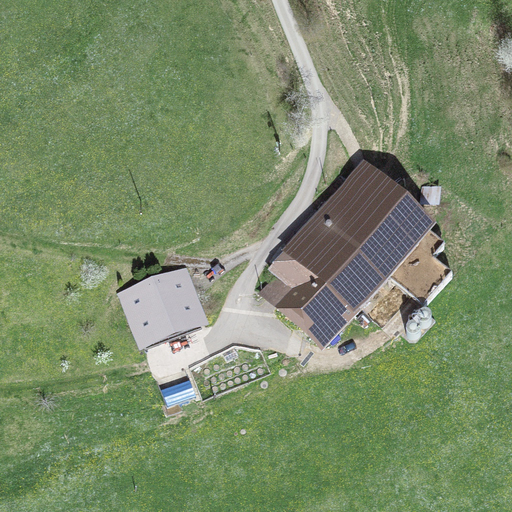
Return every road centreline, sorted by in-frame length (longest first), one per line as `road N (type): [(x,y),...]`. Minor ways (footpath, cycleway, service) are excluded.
road 1 (track): [(275,0),(312,75),(323,120),(310,187),(249,274),(239,320),(298,336)]
road 2 (track): [(0,237),(91,255),(208,261),(268,247)]
road 3 (track): [(0,391),(135,371),(239,320)]
